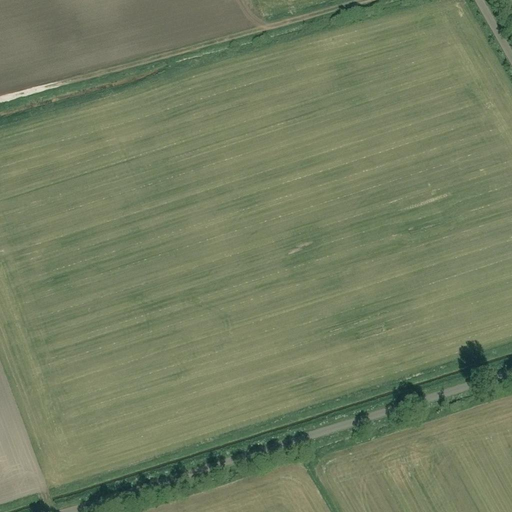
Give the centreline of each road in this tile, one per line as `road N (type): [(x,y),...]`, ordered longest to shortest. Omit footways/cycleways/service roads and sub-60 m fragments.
road 1 (unclassified): [(511,374),(69,511)]
road 2 (track): [(356,0),(0,94)]
